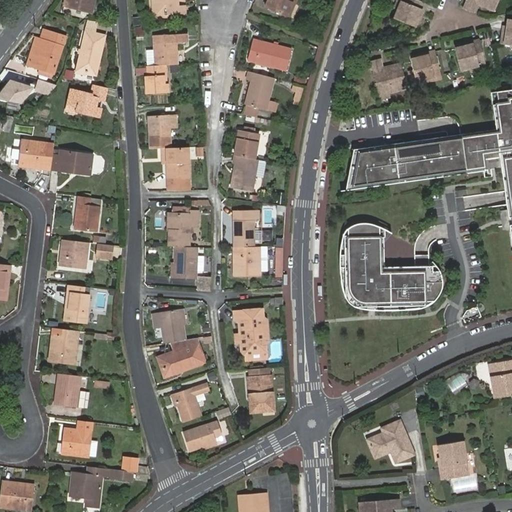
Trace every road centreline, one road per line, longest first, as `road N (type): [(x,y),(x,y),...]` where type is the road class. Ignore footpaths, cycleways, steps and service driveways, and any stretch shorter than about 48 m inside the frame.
road 1 (secondary): [(311,412),(302,292),(307,195),(317,123),(357,0)]
road 2 (residential): [(321,416),(441,350),(511,326)]
road 3 (residential): [(180,494),(132,343),(132,291)]
road 4 (residential): [(240,0),(224,17),(215,194)]
road 5 (residential): [(135,195),(121,0)]
road 6 (residential): [(27,314),(22,373),(35,421),(30,447),(16,453),(0,444)]
road 7 (residential): [(0,184),(38,207),(27,314)]
road 8 (tertiary): [(180,494),(300,428)]
